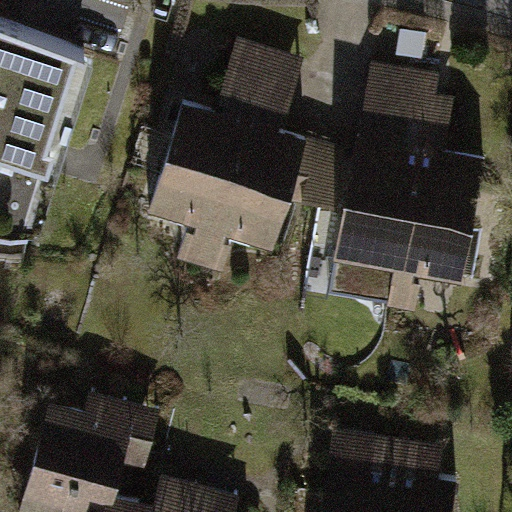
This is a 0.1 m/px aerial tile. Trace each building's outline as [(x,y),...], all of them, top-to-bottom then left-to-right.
[(95,50),(0,16),(0,213),(36,218),(95,50)] [(502,88),(372,62),(335,248),(465,274),(502,88)] [(315,136),(185,92),(148,201),(278,244),(315,136)] [(25,389),(0,463),(0,511),(71,511),(105,416),(25,389)] [(363,511),(365,454),(279,451),(277,511),(363,511)] [(445,511),(446,453),(366,453),(365,511),(445,511)] [(157,511),(81,487),(72,511),(157,511)]
